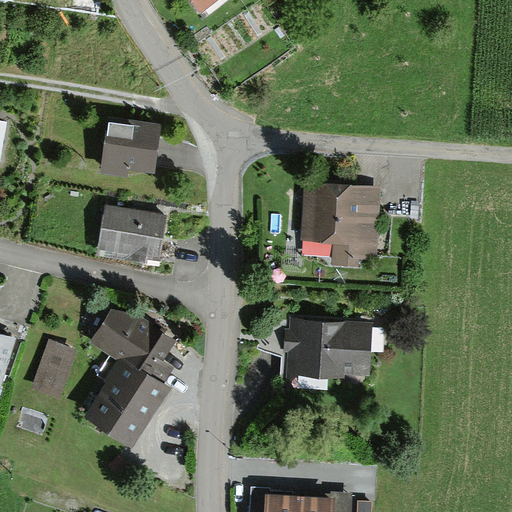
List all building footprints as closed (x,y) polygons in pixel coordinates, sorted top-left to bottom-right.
[(190,0),(200,12),(214,0),(190,0)] [(0,165),(0,166),(9,118),(0,116),(0,165)] [(108,120),(100,170),(151,178),(159,128),(108,120)] [(306,192),(306,254),(371,254),(371,192),(306,192)] [(106,202),(96,254),(158,265),(168,214),(106,202)] [(122,365),(86,421),(129,448),(164,393),(148,383),(172,346),(116,310),(92,346),(122,365)] [(292,325),(289,375),(364,380),(367,331),(292,325)] [(74,350),(48,343),(36,386),(63,393),(74,350)] [(350,511),(352,491),(330,490),(330,494),(324,494),(324,497),(267,495),(267,487),(252,487),(250,511),(350,511)]
